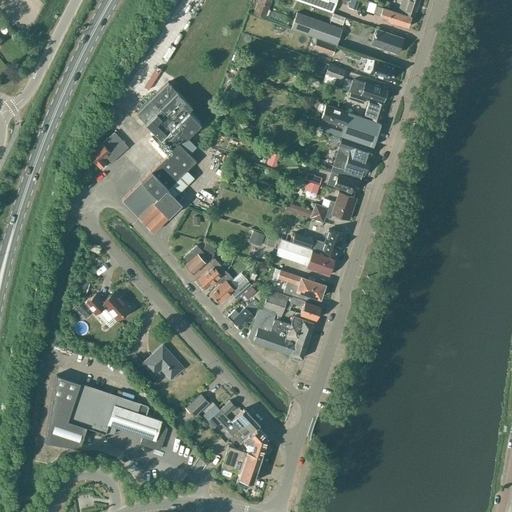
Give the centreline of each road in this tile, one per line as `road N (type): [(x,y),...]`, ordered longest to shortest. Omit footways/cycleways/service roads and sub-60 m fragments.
road 1 (residential): [(309,407),(120,205),(102,201),(90,211),(93,227),(294,452)]
road 2 (unclassified): [(309,407),(441,0)]
road 3 (primary): [(12,230),(58,102),(111,0)]
road 4 (unclassified): [(0,118),(27,93),(76,0)]
